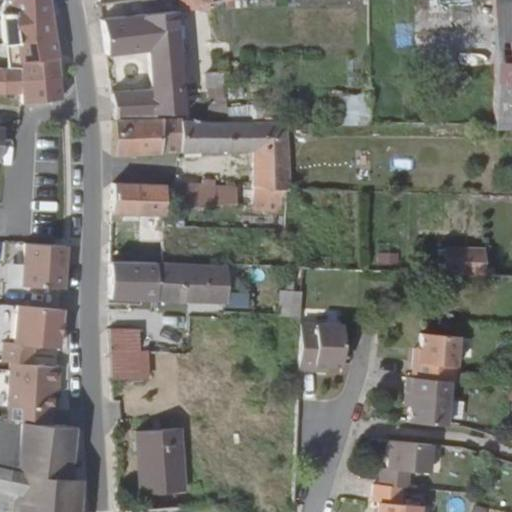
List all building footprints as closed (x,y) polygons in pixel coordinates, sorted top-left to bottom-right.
[(48,0),(1,0),(0,6),(0,20),(2,43),(14,42),(18,57),(56,52),(48,0)] [(511,0),(494,0),(496,122),(511,122),(511,0)] [(148,86),(178,84),(176,55),(171,10),(140,13),(144,46),(148,86)] [(97,18),(102,52),(144,46),(140,13),(97,18)] [(14,42),(2,43),(5,64),(19,63),(18,57),(14,42)] [(58,74),(56,52),(18,57),(19,63),(20,77),(35,75),(58,74)] [(19,63),(5,64),(0,64),(0,73),(1,89),(20,88),(20,77),(19,63)] [(220,86),(218,71),(204,73),(205,87),(220,86)] [(35,97),(35,75),(20,77),(20,88),(21,99),(35,97)] [(108,91),(112,115),(152,115),(151,110),(181,108),(178,84),(148,86),(108,91)] [(207,101),(221,101),(220,86),(205,87),(207,101)] [(337,126),(364,127),(364,95),(338,95),(337,126)] [(112,115),(111,152),(174,149),(177,117),(177,115),(152,115),(112,115)] [(249,146),(284,147),(282,118),(224,119),(177,117),(174,149),(249,146)] [(283,187),(286,187),(284,147),(249,146),(253,206),(271,209),(282,212),(283,187)] [(56,174),(35,174),(36,187),(56,186),(56,174)] [(110,180),(109,216),(119,217),(119,211),(166,214),(166,183),(138,181),(110,180)] [(170,181),(172,205),(199,203),(199,182),(170,181)] [(199,182),(199,203),(224,201),(223,184),(199,182)] [(235,185),(223,184),(224,201),(235,201),(235,185)] [(61,285),(63,242),(24,240),(23,263),(21,282),(61,285)] [(449,247),(449,269),(489,271),(490,248),(449,247)] [(106,295),(153,296),(154,260),(107,258),(106,295)] [(153,296),(223,300),(227,263),(154,260),(153,296)] [(6,281),(21,282),(23,263),(7,261),(6,281)] [(282,275),(282,262),(257,261),(257,274),(282,275)] [(297,317),(298,291),(274,290),(273,316),(297,317)] [(56,344),(59,305),(14,300),(10,339),(0,337),(0,355),(7,356),(25,358),(26,341),(56,344)] [(298,360),(297,366),(311,366),(311,362),(324,362),(334,363),(336,361),(337,358),(339,321),(299,320),(298,360)] [(106,325),(107,367),(144,368),(144,349),(137,349),(137,326),(106,325)] [(409,373),(446,376),(452,377),(456,331),(418,328),(417,346),(416,357),(410,357),(409,373)] [(53,360),(25,358),(7,356),(2,405),(17,409),(43,414),(46,387),(47,378),(52,378),(53,360)] [(405,402),(404,417),(442,421),(446,376),(409,373),(404,372),(403,386),(406,386),(405,402)] [(0,404),(0,503),(8,505),(17,409),(2,405),(0,404)] [(72,420),(43,414),(17,409),(8,505),(7,511),(75,511),(78,474),(70,473),(72,420)] [(177,423),(133,425),(137,489),(180,487),(177,423)] [(377,463),(376,481),(401,483),(408,483),(409,466),(426,467),(428,438),(384,436),(382,463),(377,463)] [(375,496),(373,511),(416,511),(417,501),(401,500),(401,483),(376,481),(371,481),(370,496),(375,496)] [(176,511),(177,503),(125,506),(124,511),(176,511)]
